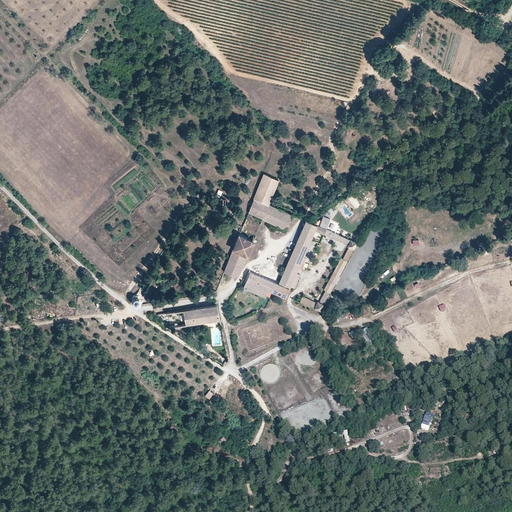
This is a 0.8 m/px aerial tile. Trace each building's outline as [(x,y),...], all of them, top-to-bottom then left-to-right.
[(284,208),(268,201),(278,179),(265,173),(248,210),(284,227),(291,212),(284,208)] [(307,219),(278,283),(290,288),(315,230),(348,244),(347,246),(349,247),(346,253),(343,257),(341,257),(325,289),(331,292),(358,241),(307,219)] [(238,276),(254,239),(239,233),(238,236),(234,246),(223,270),(238,276)] [(382,279),(390,271),(387,269),(379,276),(382,279)] [(130,279),(134,276),(128,271),(125,275),(130,279)] [(268,289),(272,291),(275,282),(271,280),(269,280),(258,275),(255,274),(249,271),(246,279),(268,289)] [(266,295),(268,289),(246,279),(244,286),(266,295)] [(290,288),(278,283),(275,282),(272,291),(287,297),(290,288)] [(320,299),(326,302),(331,292),(325,289),(320,299)] [(135,295),(132,301),(137,303),(140,298),(135,295)] [(320,299),(319,302),(306,296),(302,303),(322,310),(326,302),(320,299)] [(220,317),(217,303),(183,309),(186,323),(220,317)] [(365,305),(350,312),(354,319),(368,312),(365,305)] [(369,327),(363,330),(367,342),(374,340),(369,327)] [(210,398),(213,392),(207,389),(205,396),(210,398)] [(426,411),(422,428),(429,431),(434,414),(426,411)]
